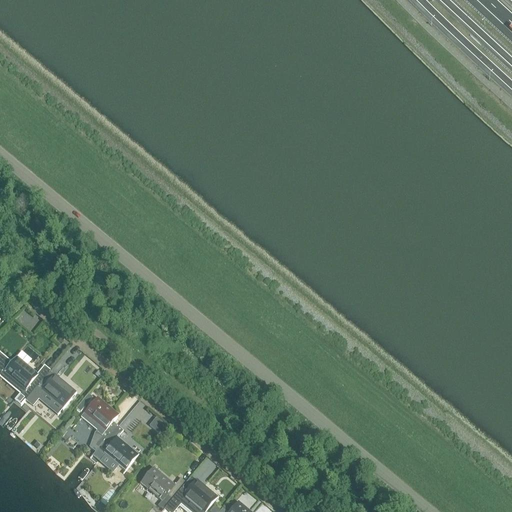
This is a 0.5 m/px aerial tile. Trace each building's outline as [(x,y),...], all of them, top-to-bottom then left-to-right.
[(0,355),(0,377),(23,396),(28,400),(45,379),(50,373),(45,368),(36,379),(16,362),(12,366),(0,355)] [(28,400),(26,403),(33,409),(40,401),(59,417),(63,412),(75,398),(54,380),(55,379),(50,374),(46,380),(45,379),(28,400)] [(88,396),(76,410),(80,413),(92,399),(88,396)] [(97,432),(95,435),(89,448),(91,449),(96,454),(97,454),(118,430),(119,430),(120,429),(114,423),(120,417),(98,398),(84,415),(81,419),(97,432)] [(159,421),(152,431),(164,439),(171,428),(159,421)] [(97,454),(96,454),(94,457),(101,463),(107,457),(126,473),(140,456),(118,438),(124,432),(120,429),(119,430),(118,430),(97,454)] [(158,507),(163,511),(168,506),(169,506),(187,484),(181,479),(175,487),(153,468),(140,484),(162,503),(158,507)] [(187,484),(169,506),(175,511),(181,506),(188,511),(207,511),(219,499),(197,481),(191,487),(187,484)]
